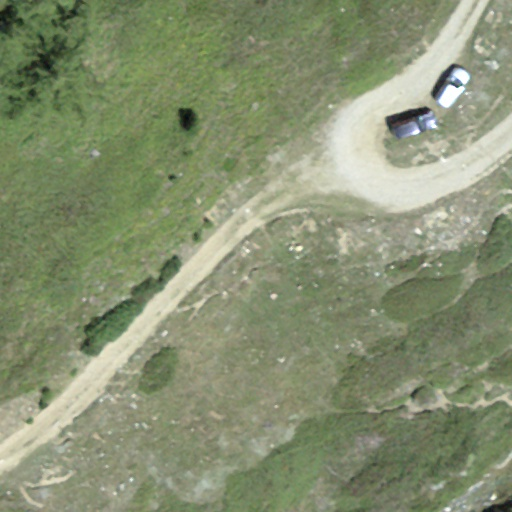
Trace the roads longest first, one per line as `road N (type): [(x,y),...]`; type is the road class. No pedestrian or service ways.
road 1 (track): [(0,459),(73,398),(271,194),(355,169)]
road 2 (track): [(355,169),(352,144),(361,121),(423,78),(474,0)]
road 3 (track): [(511,128),(468,162),(403,191),(355,169)]
